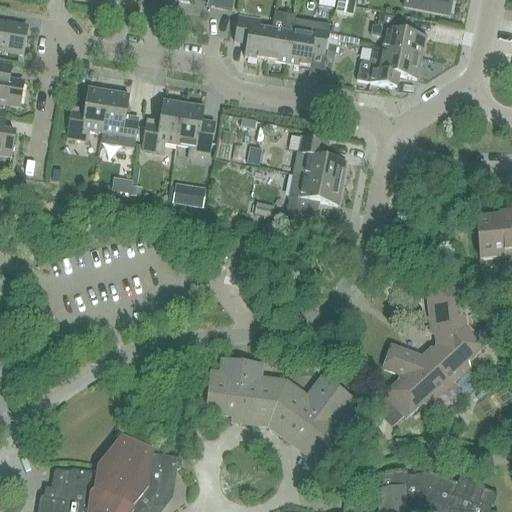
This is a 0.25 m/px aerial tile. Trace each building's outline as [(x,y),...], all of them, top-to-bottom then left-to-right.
[(234,0),(212,0),(210,9),(232,13),(234,0)] [(449,18),(453,0),(406,0),(404,9),(449,18)] [(352,3),(338,1),(336,13),(349,15),(352,3)] [(288,67),(295,22),(296,18),(274,14),(271,31),(272,31),(266,64),(288,67)] [(385,40),(383,53),(421,60),(425,39),(402,35),(405,22),(379,17),(375,38),(385,40)] [(272,31),(271,31),(260,29),(261,22),(238,18),(234,44),(246,46),(244,60),(266,64),(272,31)] [(330,28),(295,22),(288,67),(310,71),(312,57),(325,59),(330,32),(330,28)] [(28,29),(0,23),(0,53),(23,58),(28,29)] [(336,48),(328,46),(325,60),(333,61),(336,48)] [(416,82),(421,60),(383,53),(374,51),(370,63),(360,69),(358,82),(391,89),(394,78),(416,82)] [(12,67),(0,65),(0,107),(20,111),(24,82),(10,80),(12,67)] [(101,136),(108,94),(86,91),(82,115),(70,113),(66,139),(87,142),(89,134),(101,136)] [(128,98),(108,94),(101,136),(114,139),(112,147),(133,151),(137,125),(124,123),(128,98)] [(177,150),(184,107),(162,103),(157,129),(145,127),(141,151),(164,155),(165,148),(177,150)] [(203,110),(184,107),(177,150),(189,152),(188,160),(210,164),(214,138),(199,135),(203,110)] [(4,120),(0,119),(0,158),(9,160),(13,134),(2,133),(4,120)] [(305,167),(302,179),(342,187),(346,166),(323,161),(326,145),(301,141),(296,165),(305,167)] [(265,157),(248,154),(245,168),(262,171),(265,157)] [(138,168),(121,167),(120,182),(137,183),(138,168)] [(338,208),(342,187),(302,179),(292,177),(290,190),(285,215),(312,220),(315,204),(338,208)] [(132,184),(122,182),(120,196),(129,198),(132,184)] [(212,198),(212,185),(181,184),(181,197),(212,198)] [(454,202),(440,210),(451,227),(464,219),(454,202)] [(274,208),(256,205),(253,218),(271,221),(274,208)] [(511,258),(511,214),(498,216),(499,219),(475,221),(479,262),(511,258)] [(466,329),(462,292),(427,296),(431,336),(435,337),(436,346),(421,359),(391,348),(383,371),(400,378),(398,384),(384,397),(405,421),(422,405),(428,408),(469,370),(467,364),(484,349),(466,329)] [(240,419),(239,426),(269,429),(316,465),(324,460),(342,437),(343,428),(337,424),(343,417),(344,413),(314,390),(310,393),(305,400),(283,384),(262,381),(263,372),(262,368),(225,363),(223,367),(222,376),(215,375),(211,379),(207,406),(210,416),(240,419)] [(115,403),(133,391),(119,372),(102,383),(115,403)] [(102,455),(104,440),(66,434),(64,449),(102,455)] [(157,511),(166,502),(168,491),(171,471),(177,473),(181,471),(181,464),(178,461),(154,458),(153,453),(120,440),(95,468),(94,475),(71,472),(68,474),(55,473),(52,475),(50,491),(44,490),(43,499),(39,501),(38,511),(157,511)] [(491,511),(493,508),(501,511),(508,511),(511,504),(511,494),(506,492),(504,491),(503,494),(498,506),(495,504),(498,498),(486,492),(487,490),(462,479),(458,487),(432,476),(410,480),(409,475),(377,478),(380,511),(423,511),(423,506),(429,506),(429,511),(491,511)]
